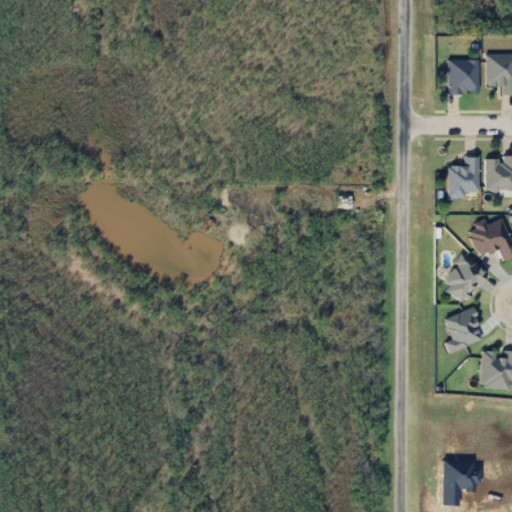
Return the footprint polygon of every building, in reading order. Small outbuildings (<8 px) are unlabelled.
[(499,85),(499,95),(511,95),(511,54),(484,54),(484,85),(499,85)] [(445,59),(475,60),(474,97),(443,96),(445,59)] [(511,189),(511,156),(499,156),(499,157),(483,157),(483,189),(511,189)] [(476,157),(462,157),(462,166),(446,166),(446,198),(463,198),(463,192),(476,192),(476,157)] [(484,224),(483,222),(467,228),(476,255),(496,248),(501,260),(511,256),(511,247),(502,218),(484,224)] [(441,288),(465,302),(484,268),(460,255),(441,288)] [(507,388),(508,381),(511,381),(511,350),(498,350),(480,350),(479,387),(507,388)]
